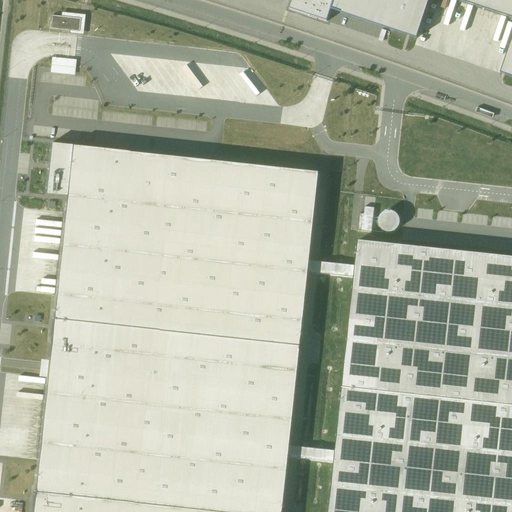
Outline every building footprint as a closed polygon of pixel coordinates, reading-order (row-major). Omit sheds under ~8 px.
[(511,0),(292,0),(289,9),(327,22),(331,10),(416,39),(429,0),(456,0),(462,2),(471,5),(479,8),(487,10),(496,13),(504,16),(511,18),(511,37),(500,73),(511,77),(511,0)] [(80,19),(52,16),(50,29),(79,32),(80,19)] [(74,76),(76,60),(60,59),(51,58),(50,68),(50,73),(74,76)] [(65,197),(70,147),(50,145),(45,195),(65,197)] [(282,511),(289,446),(308,273),(318,173),(263,167),(70,147),(33,500),(31,511),(282,511)] [(406,170),(408,158),(394,155),(392,167),(406,170)] [(413,159),(411,170),(424,172),(426,161),(413,159)] [(511,511),(511,258),(357,242),(355,266),(334,463),(328,511),(511,511)] [(353,277),(355,266),(309,261),(308,273),(353,277)] [(46,378),(47,361),(40,361),(38,377),(46,378)] [(288,458),(334,463),(335,451),(289,446),(288,458)]
